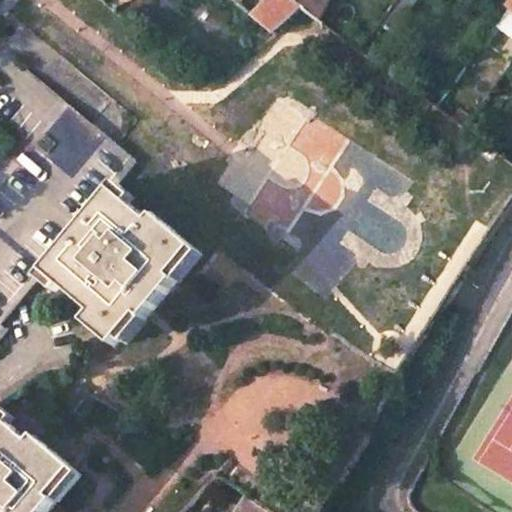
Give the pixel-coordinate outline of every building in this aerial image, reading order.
[(266,0),(263,4),(257,0),(235,0),(271,29),(299,5),(292,0),(266,0)] [(292,0),(299,5),(317,19),(326,0),(292,0)] [(0,322),(43,270),(111,187),(135,159),(111,140),(68,104),(28,152),(0,185),(0,322)] [(0,129),(0,153),(12,139),(0,129)] [(484,133),(479,140),(487,146),(492,139),(484,133)] [(150,219),(111,187),(43,270),(69,291),(94,312),(87,321),(114,344),(140,312),(146,317),(177,279),(173,275),(196,247),(155,213),(150,219)] [(0,511),(44,511),(56,498),(52,495),(74,468),(34,434),(29,440),(0,414),(0,511)] [(272,511),(245,494),(232,511),(327,511),(325,511),(323,511),(272,511)]
